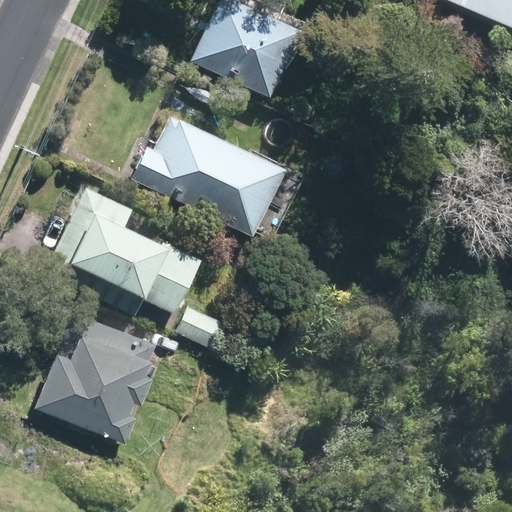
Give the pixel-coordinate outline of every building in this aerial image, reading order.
[(511,18),(511,0),(427,0),(505,35),(511,18)] [(285,36),(213,3),(184,67),(256,100),(285,36)] [(252,228),(285,158),(179,108),(146,179),(252,228)] [(129,204),(90,187),(53,266),(134,303),(141,288),(173,302),(195,253),(122,219),(129,204)] [(223,321),(189,306),(178,330),(212,345),(223,321)] [(158,352),(76,318),(40,406),(122,440),(158,352)]
